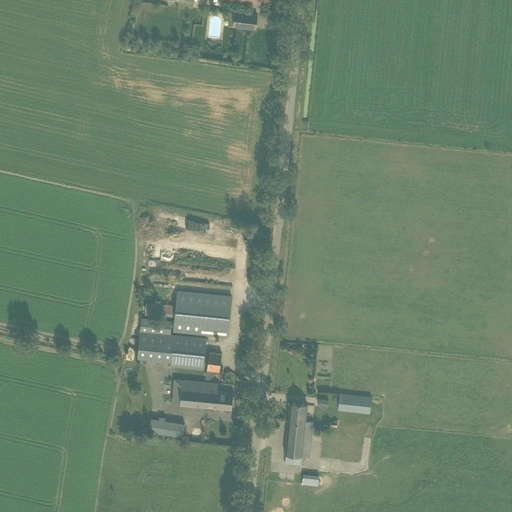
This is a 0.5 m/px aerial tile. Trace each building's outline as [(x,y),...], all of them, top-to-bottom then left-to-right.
[(237,27),(255,29),(257,15),(239,13),(229,12),(228,26),(237,27)] [(231,296),(177,291),(175,317),(174,331),(227,337),(231,296)] [(145,315),(173,317),(174,305),(146,303),(145,315)] [(203,369),(206,337),(170,334),(172,321),(141,318),(138,358),(171,361),(170,366),(203,369)] [(222,353),(209,352),(207,369),(219,371),(222,353)] [(175,378),(173,402),(221,408),(231,409),(233,392),(217,390),(218,383),(208,382),(175,378)] [(339,394),(338,410),(370,412),(370,395),(339,394)] [(306,420),(308,404),(290,402),(285,454),(286,454),(285,463),(301,465),(301,456),(310,457),(314,421),(306,420)] [(183,436),(185,424),(165,421),(166,418),(159,417),(159,420),(151,419),(149,431),(183,436)] [(318,484),(318,474),(302,473),(302,484),(318,484)]
